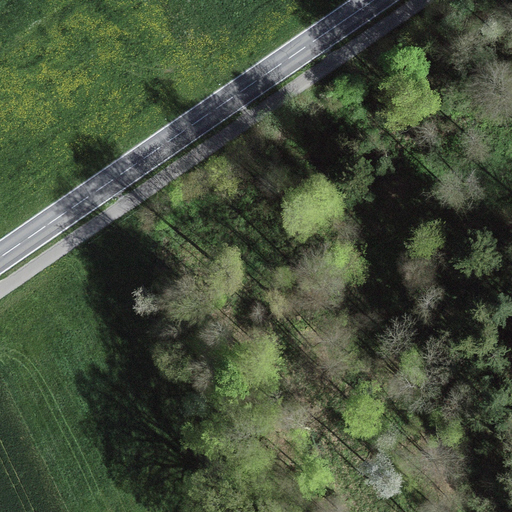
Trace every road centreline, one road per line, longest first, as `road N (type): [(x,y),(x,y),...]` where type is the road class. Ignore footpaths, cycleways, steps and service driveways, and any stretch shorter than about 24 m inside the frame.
road 1 (track): [(0,291),(422,0)]
road 2 (secondary): [(0,260),(377,0)]
